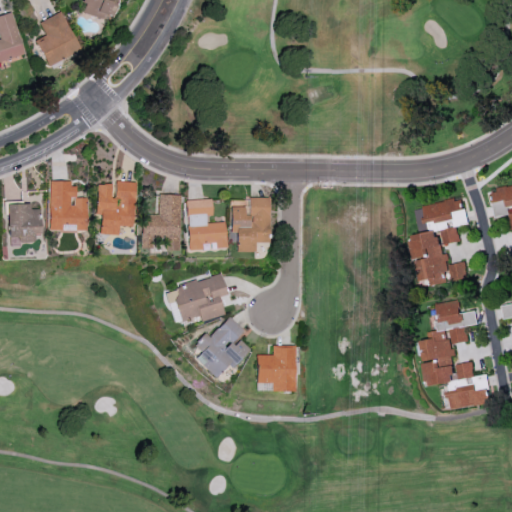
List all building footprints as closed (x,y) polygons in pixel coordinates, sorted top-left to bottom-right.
[(81,0),(78,12),(103,20),(105,14),(111,16),(115,0),(81,0)] [(0,61),(23,54),(10,12),(0,15),(0,61)] [(34,40),(45,66),(78,53),(62,12),(38,21),(44,36),(34,40)] [(135,182),(113,181),(113,185),(96,184),(95,213),(100,214),(99,234),(118,235),(118,226),(133,227),(135,182)] [(86,231),(86,198),(75,198),(75,183),(49,182),(48,230),(86,231)] [(178,251),(180,195),(158,194),(158,215),(142,215),(141,248),(151,248),(152,238),(165,238),(164,250),(178,251)] [(268,197),(247,197),(247,207),(230,207),(230,233),(236,233),(236,252),(254,252),(254,243),(268,243),(268,197)] [(467,277),(463,261),(446,265),(442,244),(459,240),(456,226),(467,223),(462,197),(413,207),(419,234),(409,236),(418,281),(428,279),(430,285),(467,277)] [(224,222),(206,223),(205,216),(211,215),(211,199),(185,200),(188,250),(202,249),(202,243),(214,243),(214,248),(225,248),(224,222)] [(40,209),(30,209),(29,202),(7,202),(8,247),(18,247),(18,243),(33,242),(33,234),(40,234),(40,209)] [(180,322),(199,316),(201,321),(223,315),(218,297),(226,294),(221,274),(164,290),(167,303),(174,301),(180,322)] [(490,403),(486,374),(473,376),(471,362),(452,364),(451,356),(453,356),(451,343),(466,341),(464,326),(476,324),(474,310),(459,312),(457,300),(434,303),(437,330),(429,331),(430,339),(420,340),(426,385),(446,383),(450,408),(490,403)] [(214,378),(228,364),(232,368),(249,350),(237,338),(244,331),(228,316),(209,337),(204,333),(193,345),(200,352),(194,359),(214,378)] [(255,383),(270,384),(270,392),(293,392),(293,346),(271,346),(271,355),(255,355),(255,383)]
